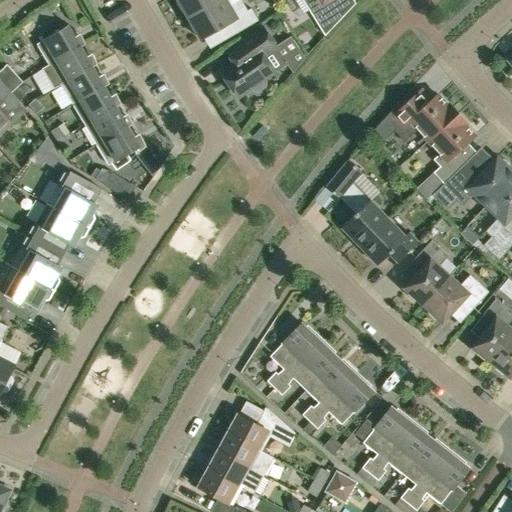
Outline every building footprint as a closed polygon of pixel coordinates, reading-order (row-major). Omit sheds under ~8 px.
[(45,35),(67,20),(54,0),(31,15),(45,35)] [(176,0),(176,3),(180,10),(184,11),(187,16),(214,0),(176,0)] [(200,39),(223,25),(229,37),(258,20),(251,8),(247,10),(240,0),(239,0),(230,6),(226,0),(214,0),(187,16),(190,21),(188,25),(193,32),(197,33),(200,39)] [(302,0),(325,35),(340,19),(328,0),(302,0)] [(79,33),(75,36),(68,25),(36,44),(49,64),(80,45),(81,46),(85,43),(80,32),(79,33)] [(258,92),(265,87),(266,82),(263,78),(274,71),(264,56),(277,47),(263,27),(225,52),(233,64),(221,72),(238,96),(251,87),(253,91),(258,92)] [(91,53),(87,56),(81,46),(80,45),(49,64),(42,68),(53,88),(60,84),(92,65),(92,66),(97,63),(92,52),(91,53)] [(6,64),(0,69),(0,80),(1,82),(11,92),(18,86),(23,82),(6,64)] [(60,84),(72,104),(78,101),(104,85),(104,86),(109,83),(104,72),(103,73),(98,76),(92,66),(92,65),(60,84)] [(0,133),(26,109),(19,101),(11,92),(1,82),(0,82),(0,133)] [(104,85),(78,101),(72,104),(84,124),(90,121),(116,105),(116,106),(121,103),(116,93),(114,93),(115,93),(110,96),(104,86),(104,85)] [(18,86),(11,92),(19,101),(26,96),(18,86)] [(403,139),(416,127),(428,140),(458,113),(449,104),(447,105),(437,94),(430,101),(420,90),(387,120),(403,139)] [(28,105),(36,113),(43,107),(35,98),(28,105)] [(127,113),(122,116),(116,106),(116,105),(90,121),(84,124),(96,144),(128,125),(128,126),(133,123),(127,113),(126,113),(127,113)] [(443,183),(462,165),(453,154),(472,137),(464,128),(468,125),(458,113),(428,140),(439,153),(433,159),(440,166),(433,172),(443,183)] [(63,123),(58,126),(64,136),(69,133),(63,123)] [(138,133),(134,136),(128,126),(128,125),(96,144),(108,164),(112,162),(116,168),(130,159),(127,154),(134,150),(136,153),(146,146),(139,132),(138,133)] [(58,126),(50,131),(57,141),(65,136),(64,136),(58,126)] [(44,162),(54,146),(48,136),(29,160),(41,167),(44,162)] [(65,136),(57,141),(64,151),(71,146),(65,136)] [(462,165),(443,183),(432,194),(448,209),(463,193),(469,199),(474,194),(486,205),(511,177),(511,171),(509,168),(509,165),(508,162),(506,160),(503,159),(499,159),(496,156),(492,160),(477,176),(463,163),(462,165)] [(361,172),(347,161),(325,187),(339,198),(340,197),(355,213),(341,227),(359,245),(388,218),(370,199),(369,200),(352,182),(361,172)] [(96,200),(102,188),(66,168),(46,203),(53,207),(89,227),(95,218),(93,211),(97,204),(89,199),(90,196),(96,200)] [(101,168),(99,170),(94,178),(94,179),(102,184),(110,189),(118,176),(111,171),(101,168)] [(511,177),(486,205),(498,217),(493,222),(499,227),(483,245),(499,260),(511,244),(511,177)] [(41,227),(35,224),(28,234),(51,247),(57,236),(73,246),(77,238),(84,236),(89,227),(53,207),(41,227)] [(388,218),(359,245),(377,264),(388,253),(397,263),(418,242),(409,232),(405,236),(388,218)] [(22,245),(29,249),(17,269),(54,290),(59,281),(57,274),(61,267),(48,259),(46,255),(51,247),(28,234),(22,245)] [(418,299),(423,304),(448,276),(438,267),(448,255),(431,240),(415,257),(424,266),(412,279),(405,287),(407,289),(408,294),(414,300),(418,299)] [(10,283),(3,279),(0,284),(0,305),(26,320),(32,310),(36,312),(42,301),(49,299),(54,290),(17,269),(10,283)] [(439,318),(442,321),(461,300),(472,309),(488,292),(470,275),(459,286),(448,276),(423,304),(428,308),(428,312),(435,319),(439,318)] [(472,347),(475,349),(476,354),(483,359),(487,359),(491,362),(511,334),(511,330),(504,324),(511,314),(511,310),(495,298),(480,317),(490,324),(472,347)] [(0,340),(7,326),(0,322),(0,392),(2,388),(6,389),(11,380),(7,378),(14,365),(0,357),(0,340)] [(278,374),(275,371),(267,380),(274,388),(321,339),(312,330),(310,332),(301,323),(270,356),(283,368),(278,374)] [(507,374),(510,376),(511,373),(511,334),(491,362),(495,365),(495,369),(502,375),(507,374)] [(330,347),(321,339),(274,388),(282,395),(290,386),(288,383),(293,378),(306,390),(337,357),(328,349),(330,347)] [(311,405),(302,414),(309,421),(356,372),(347,364),(345,366),(337,357),(306,390),(318,402),(313,407),(311,405)] [(309,421),(310,422),(304,429),(311,435),(326,419),(323,417),(328,412),(341,424),(373,391),(363,383),(365,381),(356,372),(309,421)] [(369,457),(362,467),(356,474),(364,480),(412,421),(402,413),(400,415),(390,407),(362,442),(377,453),(372,459),(369,457)] [(239,414),(228,433),(261,451),(271,432),(239,414)] [(412,421),(364,480),(372,487),(386,470),(383,468),(388,462),(401,473),(429,438),(420,430),(421,428),(412,421)] [(228,433),(219,451),(263,475),(272,457),(261,451),(228,433)] [(408,487),(400,497),(408,504),(450,451),(440,443),(439,445),(429,438),(401,473),(415,484),(410,489),(408,487)] [(229,480),(241,486),(253,493),(263,475),(219,451),(209,469),(229,480)] [(460,458),(450,451),(408,504),(416,510),(424,500),(422,498),(426,493),(440,504),(468,468),(458,460),(460,458)] [(321,468),(314,479),(323,484),(329,473),(321,468)] [(241,486),(229,480),(209,469),(199,487),(231,505),(241,486)] [(337,472),(326,491),(345,501),(355,483),(337,472)] [(323,484),(314,479),(307,491),(316,496),(323,484)] [(4,508),(2,505),(9,490),(0,486),(0,511),(3,511),(4,508)]
